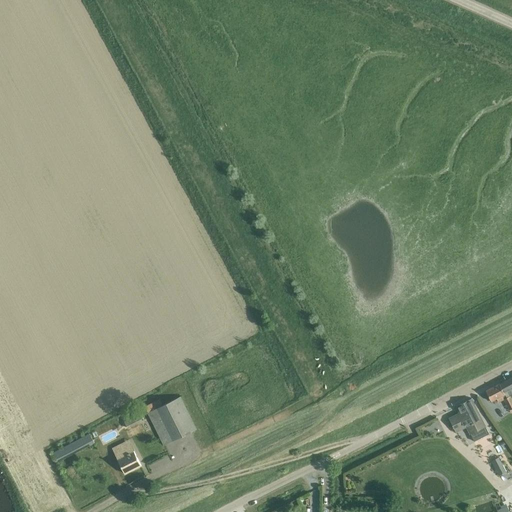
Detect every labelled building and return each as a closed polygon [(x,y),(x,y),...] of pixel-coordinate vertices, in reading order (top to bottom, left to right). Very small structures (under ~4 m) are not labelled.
[(511,377),(500,384),(507,397),(510,396),(511,394),(511,377)] [(507,397),(500,384),(486,391),(492,401),(497,399),(499,402),(504,399),(511,413),(511,412),(511,409),(511,398),(510,396),(507,397)] [(160,400),(145,407),(148,413),(164,445),(197,429),(181,397),(163,405),(160,400)] [(489,434),(486,426),(472,398),(456,406),(460,413),(449,418),(456,432),(467,427),(474,442),(489,434)] [(128,428),(145,420),(140,411),(124,420),(128,428)] [(89,450),(96,446),(90,434),(53,453),(58,462),(88,447),(89,450)] [(132,443),(115,450),(117,454),(126,474),(142,466),(135,452),(133,446),(132,443)] [(502,464),(495,468),(499,475),(506,471),(502,464)]
